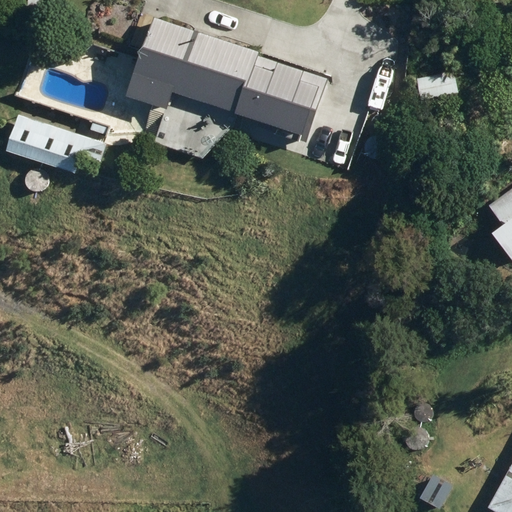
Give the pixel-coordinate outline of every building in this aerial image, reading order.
[(202,0),(194,26),(159,15),(134,94),(179,108),(184,93),(249,113),(269,50),(226,36),(237,0),(236,0),(202,0)] [(107,5),(99,32),(136,42),(143,15),(107,5)] [(354,42),(319,66),(342,100),(378,75),(354,42)] [(222,129),(169,110),(158,141),(211,160),(222,129)] [(111,143),(25,114),(13,149),(36,157),(63,166),(81,172),(87,157),(105,163),(111,143)] [(511,192),(494,205),(510,226),(501,232),(511,247),(511,192)] [(511,511),(511,474),(494,508),(502,511),(511,511)] [(456,486),(437,475),(425,496),(444,507),(456,486)]
